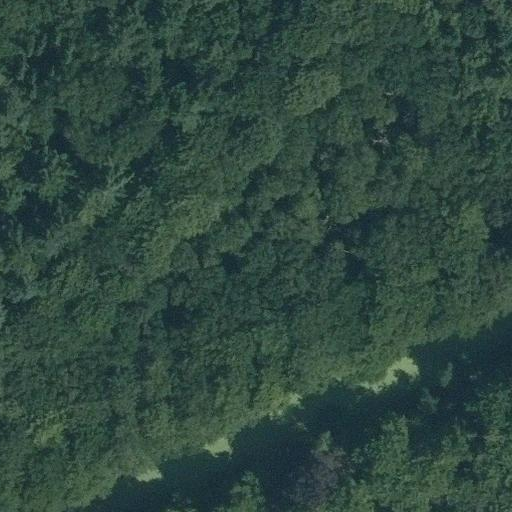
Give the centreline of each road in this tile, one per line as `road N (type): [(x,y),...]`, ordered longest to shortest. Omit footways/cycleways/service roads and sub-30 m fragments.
road 1 (unclassified): [(0,443),(511,220)]
road 2 (track): [(0,346),(329,0)]
road 3 (track): [(511,397),(242,511)]
